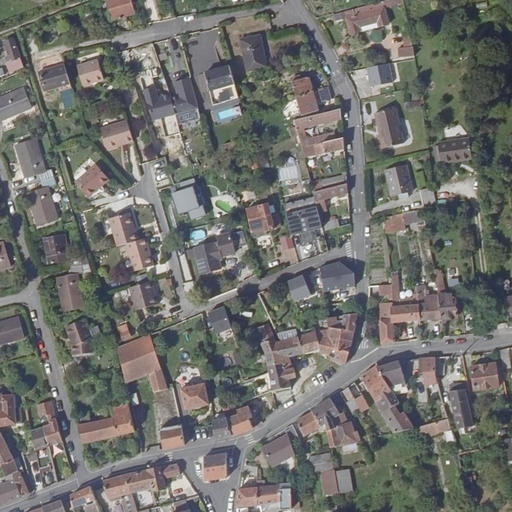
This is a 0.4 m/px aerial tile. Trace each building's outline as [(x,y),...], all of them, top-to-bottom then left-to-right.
[(109,8),(113,20),(124,16),(146,9),(142,0),(106,0),(107,0),(109,8)] [(377,26),(378,30),(389,27),(382,3),(372,6),(344,14),(351,37),(360,34),(359,29),(379,23),(379,26),(377,26)] [(113,20),(109,8),(102,10),(106,22),(113,20)] [(359,29),(360,34),(378,30),(377,26),(379,26),(379,23),(359,29)] [(262,34),(243,38),(249,70),(269,66),(262,34)] [(405,37),(409,61),(416,60),(411,36),(405,37)] [(16,73),(26,68),(14,40),(6,43),(13,60),(16,67),(14,68),(16,73)] [(139,50),(116,57),(121,72),(144,65),(139,50)] [(99,58),(79,64),(84,83),(105,77),(99,58)] [(416,60),(409,61),(403,62),(403,69),(418,67),(417,60),(416,60)] [(70,81),(65,62),(40,71),(46,90),(59,86),(58,84),(70,81)] [(390,62),(366,67),(370,86),(393,82),(390,62)] [(210,84),(211,88),(236,82),(235,80),(231,65),(207,71),(210,84)] [(204,86),(210,84),(207,71),(200,72),(204,86)] [(297,91),(312,87),(309,72),(300,75),(299,71),(292,73),(297,91)] [(192,79),(176,83),(180,97),(173,99),(177,116),(201,109),(192,79)] [(303,114),(319,110),(316,101),(330,97),(327,84),(312,87),(297,91),(303,114)] [(0,116),(2,121),(33,108),(25,89),(0,99),(0,116)] [(177,116),(173,99),(172,97),(172,96),(160,100),(156,89),(145,93),(155,122),(177,116)] [(403,134),(393,98),(373,104),(380,128),(376,129),(380,141),(403,134)] [(298,125),(303,124),(341,117),(339,106),(319,110),(303,114),(296,116),(298,125)] [(107,148),(134,140),(127,120),(101,128),(107,148)] [(306,135),(303,124),(298,125),(299,129),(301,134),(302,141),(307,140),(306,135)] [(302,141),(303,144),(334,138),(332,131),(306,135),(307,140),(302,141)] [(303,144),(305,149),(306,154),(318,152),(345,147),(344,136),(334,138),(303,144)] [(38,172),(40,180),(53,176),(51,168),(44,170),(35,138),(15,143),(25,176),(38,172)] [(235,138),(224,141),(227,151),(237,148),(235,138)] [(469,138),(445,142),(449,161),(473,157),(469,138)] [(394,193),(401,191),(409,189),(414,188),(408,162),(388,167),(394,193)] [(95,164),(75,181),(88,196),(108,179),(95,164)] [(348,182),(347,171),(313,180),(314,188),(335,183),(335,185),(348,182)] [(55,183),(53,176),(40,180),(42,187),(27,192),(37,225),(57,219),(47,185),(55,183)] [(192,179),(177,182),(179,190),(169,193),(171,199),(173,207),(174,214),(184,211),(186,220),(201,216),(199,207),(195,208),(190,188),(194,187),(192,179)] [(297,181),(287,184),(289,192),(299,189),(297,181)] [(319,209),(324,207),(322,197),(349,191),(348,182),(335,185),(315,190),(317,199),(319,209)] [(423,188),(426,202),(436,200),(433,186),(423,188)] [(314,233),(325,231),(319,209),(317,199),(285,207),(293,239),(304,236),(307,245),(316,243),(314,233)] [(268,203),(248,209),(253,228),(263,226),(264,231),(275,228),(268,203)] [(424,207),(404,212),(405,221),(425,216),(424,207)] [(109,217),(117,245),(126,242),(138,238),(130,211),(109,217)] [(404,212),(388,216),(389,232),(398,230),(396,222),(405,221),(404,212)] [(325,221),(327,228),(340,224),(339,218),(325,221)] [(396,222),(398,230),(406,229),(405,221),(396,222)] [(263,226),(253,228),(255,235),(265,233),(264,231),(263,226)] [(80,262),(78,254),(67,256),(61,231),(41,236),(47,261),(64,257),(65,265),(80,262)] [(247,255),(243,238),(234,241),(232,235),(219,238),(221,246),(218,247),(217,244),(198,249),(198,250),(200,257),(205,274),(224,269),(222,262),(226,261),(225,258),(237,255),(237,257),(247,255)] [(138,238),(126,242),(134,268),(154,262),(146,236),(138,238)] [(293,239),(283,241),(286,253),(296,250),(293,239)] [(0,270),(10,267),(3,243),(0,243),(0,270)] [(198,250),(187,252),(189,260),(200,257),(198,250)] [(78,254),(80,262),(87,260),(84,252),(78,254)] [(77,270),(89,268),(87,260),(80,262),(65,265),(67,272),(55,275),(62,307),(84,303),(77,270)] [(353,288),(353,263),(321,264),(322,295),(334,294),(334,292),(344,292),(343,288),(353,288)] [(433,270),(437,300),(440,317),(441,322),(444,322),(443,317),(457,315),(453,291),(443,293),(439,269),(433,270)] [(308,272),(289,280),(297,300),(317,292),(317,288),(308,272)] [(157,302),(154,293),(152,293),(150,288),(153,287),(150,278),(129,285),(136,308),(157,302)] [(392,284),(379,284),(379,293),(392,293),(392,284)] [(396,284),(392,284),(392,293),(393,301),(394,323),(419,320),(415,299),(412,300),(412,303),(398,304),(396,284)] [(509,284),(502,285),(508,316),(511,315),(511,296),(511,297),(509,284)] [(423,295),(414,296),(415,299),(419,320),(440,317),(437,300),(428,301),(429,304),(424,305),(423,295)] [(394,323),(393,301),(380,302),(381,319),(380,319),(381,343),(395,342),(394,323)] [(225,306),(209,313),(217,333),(232,327),(225,306)] [(331,337),(351,340),(357,313),(346,316),(346,317),(343,318),(345,328),(341,328),(339,318),(331,320),(333,330),(331,337)] [(0,342),(22,336),(16,315),(0,319),(0,342)] [(87,337),(83,324),(80,317),(60,324),(67,343),(68,352),(88,350),(87,337)] [(92,320),(83,324),(87,337),(97,333),(92,320)] [(116,326),(121,338),(129,335),(124,322),(116,326)] [(287,357),(285,340),(281,340),(272,323),(256,328),(263,343),(269,369),(285,364),(287,370),(291,369),(288,356),(287,357)] [(310,334),(300,337),(303,353),(318,351),(327,355),(331,337),(333,330),(310,334)] [(154,368),(145,335),(116,347),(125,381),(147,371),(154,368)] [(303,353),(300,337),(285,340),(287,357),(288,356),(303,353)] [(331,337),(327,355),(345,363),(351,340),(331,337)] [(507,348),(499,350),(505,380),(508,379),(506,368),(510,367),(507,348)] [(451,356),(434,358),(439,385),(439,387),(453,380),(450,372),(454,369),(451,356)] [(439,385),(434,358),(423,359),(425,371),(427,387),(439,385)] [(377,367),(395,396),(406,393),(400,368),(407,366),(406,360),(397,361),(377,367)] [(494,363),(471,367),(474,388),(497,384),(494,363)] [(9,364),(0,366),(0,377),(1,380),(12,377),(9,364)] [(257,389),(259,396),(272,392),(291,387),(289,378),(292,377),(295,373),(294,369),(291,369),(287,370),(285,364),(269,369),(271,375),(273,384),(257,389)] [(415,429),(395,396),(377,367),(376,367),(370,371),(361,377),(362,378),(396,433),(414,429),(415,429)] [(154,368),(147,371),(152,391),(160,389),(154,368)] [(193,387),(199,386),(202,385),(200,378),(181,384),(183,391),(193,387)] [(221,379),(214,381),(217,390),(224,388),(221,379)] [(468,387),(467,380),(462,381),(460,384),(450,386),(456,425),(471,422),(465,388),(468,387)] [(348,388),(364,415),(368,413),(366,410),(370,408),(355,383),(348,388)] [(205,405),(199,386),(193,387),(183,391),(176,393),(182,412),(205,405)] [(364,415),(348,388),(340,393),(353,414),(356,412),(360,419),(365,417),(364,415)] [(11,404),(7,389),(0,390),(0,424),(15,420),(14,418),(20,417),(16,403),(11,404)] [(430,405),(427,389),(417,390),(419,406),(430,405)] [(184,443),(167,390),(161,393),(162,400),(157,401),(162,426),(160,426),(163,445),(184,443)] [(338,417),(329,400),(329,399),(311,411),(311,413),(319,427),(324,425),(326,431),(334,427),(332,420),(338,417)] [(48,444),(61,441),(50,400),(35,404),(38,417),(50,414),(53,423),(43,425),(48,444)] [(132,427),(126,400),(114,404),(116,413),(81,423),(85,440),(132,427)] [(226,418),(230,434),(252,427),(249,417),(252,416),(249,406),(238,409),(239,414),(232,416),(228,405),(223,407),(224,412),(226,418)] [(90,412),(79,416),(80,423),(91,419),(90,412)] [(311,413),(296,421),(304,436),(319,427),(311,413)] [(343,426),(338,417),(332,420),(334,427),(339,446),(360,441),(356,432),(353,432),(348,424),(343,426)] [(212,420),(214,436),(214,437),(230,434),(226,418),(215,420),(212,420)] [(449,422),(432,425),(415,429),(414,429),(417,440),(447,434),(449,443),(454,442),(449,422)] [(291,424),(284,428),(286,435),(262,447),(271,464),(294,453),(289,442),(292,440),(298,437),(291,424)] [(29,429),(34,449),(48,444),(43,425),(29,429)] [(334,427),(326,431),(330,448),(339,446),(334,427)] [(476,430),(481,451),(488,450),(484,428),(476,430)] [(0,465),(2,465),(7,476),(12,474),(20,495),(29,492),(20,472),(24,469),(18,456),(14,458),(1,433),(0,433),(0,465)] [(304,452),(301,444),(300,440),(298,437),(292,440),(295,454),(304,452)] [(511,438),(503,439),(505,462),(511,460),(511,438)] [(226,455),(204,458),(205,480),(226,477),(226,455)] [(308,458),(310,473),(319,472),(334,470),(332,455),(327,455),(308,458)] [(511,461),(503,463),(506,476),(511,474),(511,461)] [(177,465),(126,476),(131,493),(132,493),(153,489),(153,491),(164,489),(162,478),(179,475),(177,465)] [(255,466),(244,467),(243,475),(256,473),(256,469),(255,466)] [(256,473),(258,486),(264,486),(262,468),(256,469),(256,473)] [(324,496),(355,492),(350,469),(319,472),(324,496)] [(0,504),(2,503),(20,495),(12,474),(7,476),(9,481),(3,483),(2,482),(0,482),(0,504)] [(143,511),(136,511),(132,493),(131,493),(126,476),(104,481),(108,498),(119,496),(124,511),(148,511),(143,511)] [(471,479),(462,480),(463,487),(471,486),(471,482),(475,482),(475,478),(471,478),(471,479)] [(291,482),(264,486),(258,486),(260,502),(261,502),(263,511),(282,511),(294,510),(291,482)] [(258,486),(240,489),(238,489),(235,505),(260,502),(258,486)] [(74,506),(95,501),(91,487),(71,496),(74,506)] [(65,511),(61,500),(28,511),(65,511)] [(189,511),(187,501),(176,504),(177,511),(190,511),(189,511)]
